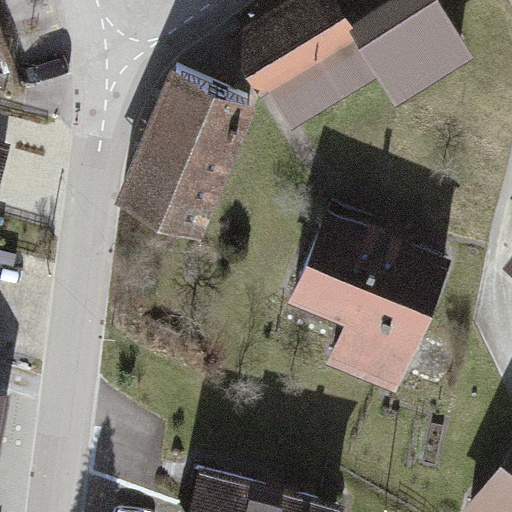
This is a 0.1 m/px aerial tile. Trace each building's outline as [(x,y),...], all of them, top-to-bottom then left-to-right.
[(343,0),(277,0),(226,33),(261,87),(268,82),(296,125),(383,70),(378,63),(349,17),(353,14),(343,0)] [(349,17),(378,63),(400,97),(475,48),(444,0),(375,0),(353,14),(349,17)] [(169,58),(114,191),(204,228),(259,94),(169,58)] [(0,173),(10,139),(0,135),(0,173)] [(326,197),(288,291),(346,313),(327,361),(397,388),(453,247),(451,246),(326,197)] [(511,243),(501,258),(511,266),(511,243)] [(0,431),(8,382),(0,381),(0,431)] [(511,511),(511,435),(462,504),(473,511),(511,511)] [(199,454),(183,511),(340,511),(346,492),(199,454)]
